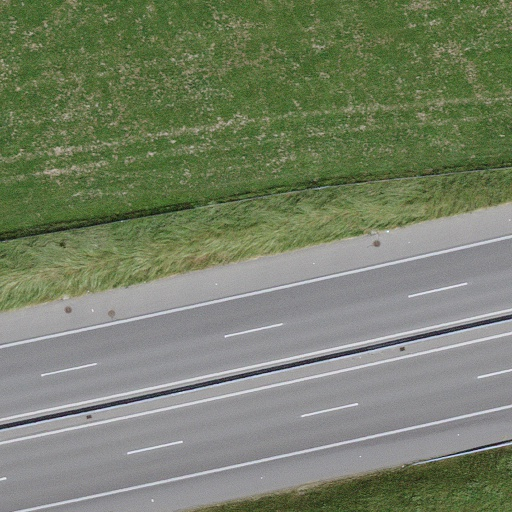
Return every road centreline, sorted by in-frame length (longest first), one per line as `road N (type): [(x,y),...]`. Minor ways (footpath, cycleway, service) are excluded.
road 1 (motorway): [(511,273),(0,384)]
road 2 (motorway): [(0,479),(511,368)]
